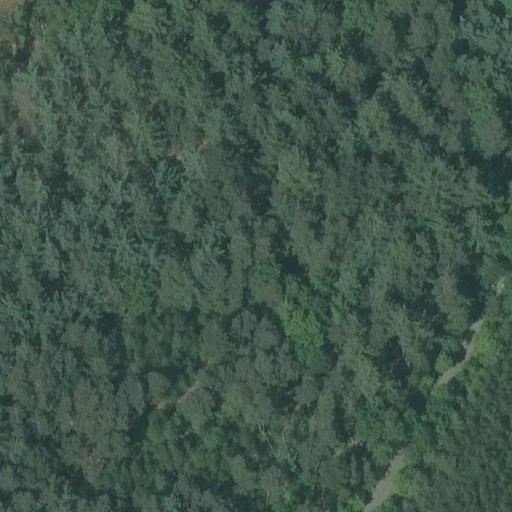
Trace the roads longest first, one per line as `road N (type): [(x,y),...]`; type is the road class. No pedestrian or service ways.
road 1 (track): [(257,0),(0,497)]
road 2 (track): [(511,250),(339,0)]
road 3 (track): [(123,0),(0,49)]
